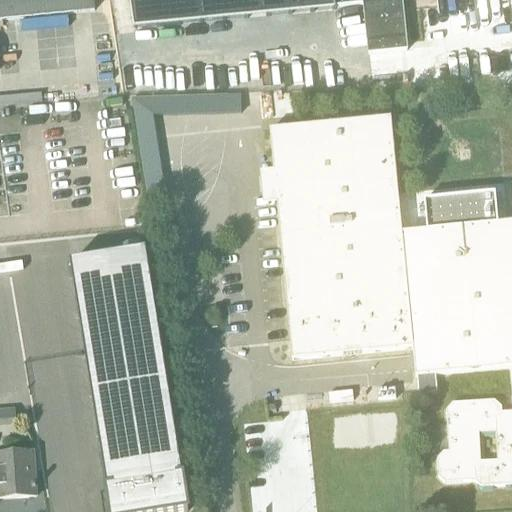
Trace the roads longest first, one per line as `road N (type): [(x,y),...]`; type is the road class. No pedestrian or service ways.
road 1 (unknown): [(250,378),(249,241),(228,176)]
road 2 (unknown): [(210,383),(184,230)]
road 3 (unknown): [(250,378),(393,363)]
road 4 (unknown): [(222,511),(210,383)]
